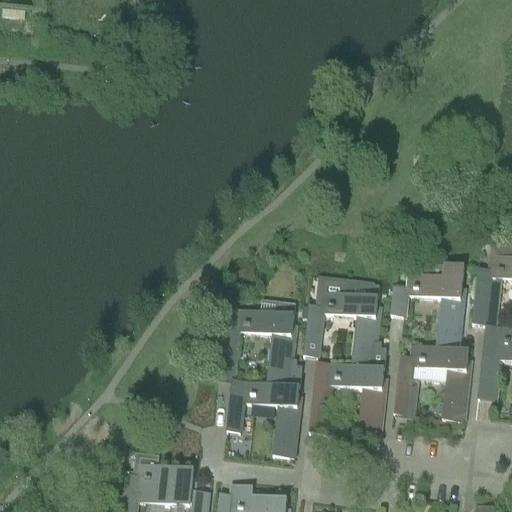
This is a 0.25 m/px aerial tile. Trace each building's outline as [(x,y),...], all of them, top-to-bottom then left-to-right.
[(0,0),(0,20),(99,32),(104,5),(108,6),(109,0),(0,0)] [(477,274),(472,329),(475,329),(484,330),(485,330),(489,296),(491,282),(502,283),(511,284),(511,249),(493,248),(492,260),(491,274),(477,272),(477,274)] [(440,304),(435,352),(456,355),(462,305),(460,305),(464,272),(408,266),(405,293),(393,291),(390,320),(403,322),(406,300),(440,304)] [(305,338),(302,361),(317,363),(319,339),(321,318),(356,322),(351,371),(373,373),(383,375),(386,354),(380,353),(381,347),(376,346),(378,323),(377,323),(379,303),(377,303),(379,290),(324,284),(323,297),(321,310),(308,309),(308,312),(307,324),(305,338)] [(218,383),(232,384),(237,336),(272,340),(267,388),(300,392),(302,372),(296,371),(296,365),(291,364),(293,341),(291,341),(295,308),(275,306),(274,318),(226,313),(218,383)] [(485,330),(477,404),(490,405),(495,367),(495,364),(511,366),(511,333),(497,332),(485,330)] [(400,359),(393,418),(412,420),(415,393),(410,392),(411,384),(445,388),(441,424),(463,426),(468,376),(467,376),(469,356),(456,355),(435,352),(414,350),(412,361),(400,359)] [(312,410),(309,438),(329,440),(334,391),(364,394),(359,442),(378,444),(380,431),(384,395),(382,394),(384,375),(383,375),(373,373),(351,371),(329,369),(317,367),(315,381),(312,410)] [(267,388),(232,384),(226,436),(240,437),(243,408),(278,412),(272,461),(294,463),(299,413),(297,413),(300,392),(267,388)] [(125,482),(121,511),(133,511),(135,511),(136,507),(170,511),(205,511),(208,497),(192,495),(194,475),(158,471),(159,463),(158,463),(158,464),(140,462),(138,483),(125,482)] [(285,511),(287,504),(252,500),(253,491),(233,488),(232,498),(220,496),(217,511),(285,511)]
